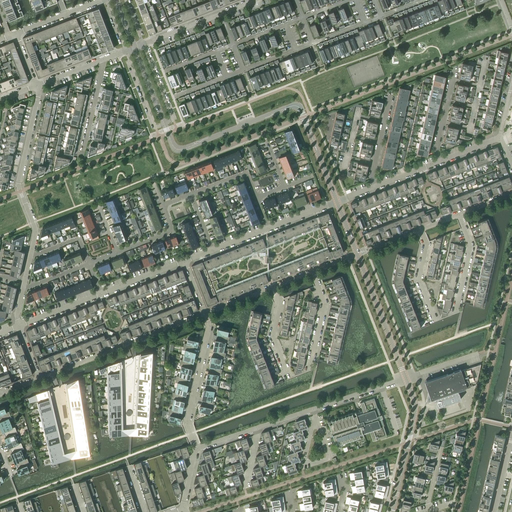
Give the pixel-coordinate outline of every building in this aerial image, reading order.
[(44,2),(34,6),(36,11),(46,7),(45,2),(47,1),(49,6),(57,3),(56,0),(49,0),(47,1),(44,2)] [(138,5),(140,10),(153,5),(151,0),(138,5)] [(215,0),(212,0),(210,1),(213,10),(216,9),(217,8),(218,9),(218,8),(219,8),(215,0)] [(222,0),(215,0),(219,8),(222,7),(223,6),(224,6),(225,6),(222,0)] [(285,2),(289,13),(294,11),(294,12),(294,11),(290,0),(290,1),(285,3),(285,2)] [(309,10),(305,0),(304,0),(300,1),(304,12),(304,11),(309,10)] [(305,0),(309,10),(309,9),(314,8),(311,0),(305,0)] [(311,0),(314,8),(315,8),(314,7),(319,6),(317,0),(311,0)] [(388,8),(389,8),(387,5),(390,3),(389,1),(389,0),(379,0),(383,10),(388,8)] [(442,11),(447,9),(447,10),(443,0),(441,0),(438,1),(439,5),(442,11)] [(443,0),(447,10),(447,9),(452,7),(452,8),(449,0),(443,0)] [(210,1),(204,4),(207,13),(207,12),(209,12),(210,12),(210,11),(211,11),(212,11),(213,10),(210,1)] [(280,4),(284,15),(289,13),(289,14),(289,13),(285,2),(285,3),(280,5),(280,4)] [(3,7),(6,14),(18,10),(16,3),(3,7)] [(204,4),(198,6),(201,15),(204,14),(204,13),(205,13),(206,13),(207,13),(204,4)] [(275,6),(279,17),(284,15),(284,16),(284,15),(280,4),(280,5),(275,7),(275,6)] [(140,10),(142,15),(154,10),(153,5),(140,10)] [(434,6),(438,17),(438,16),(443,15),(444,15),(442,11),(439,5),(434,6)] [(198,6),(192,8),(195,17),(196,17),(198,16),(199,15),(200,16),(200,15),(201,15),(198,6)] [(270,8),(274,19),(279,17),(275,6),(275,7),(270,9),(270,8)] [(429,8),(433,19),(433,18),(438,17),(434,6),(434,7),(429,8)] [(192,8),(186,10),(189,19),(190,20),(190,19),(192,18),(193,18),(194,18),(194,17),(195,17),(192,8)] [(265,10),(269,21),(274,19),(270,8),(269,8),(270,9),(265,11),(265,10)] [(347,17),(350,16),(349,12),(346,14),(343,8),(338,10),(342,21),(348,19),(347,17)] [(424,10),(428,21),(428,20),(433,18),(433,19),(429,8),(429,9),(424,10)] [(86,13),(88,19),(100,14),(99,14),(98,12),(99,11),(98,11),(98,10),(98,9),(86,13)] [(18,10),(6,14),(9,21),(21,17),(18,10)] [(142,15),(144,20),(156,15),(154,10),(142,15)] [(186,10),(180,13),(183,22),(184,22),(184,21),(186,21),(186,20),(188,20),(189,19),(186,10)] [(260,12),(259,12),(264,23),(268,21),(269,21),(265,10),(264,10),(265,11),(260,13),(260,12)] [(419,12),(423,23),(423,22),(428,20),(428,21),(424,10),(424,11),(419,12)] [(255,14),(254,14),(259,25),(263,23),(264,23),(259,12),(260,13),(255,15),(255,14)] [(337,21),(340,20),(339,16),(336,18),(333,12),(328,14),(332,25),(338,23),(337,21)] [(414,14),(418,25),(418,24),(423,22),(423,23),(419,12),(419,13),(414,14)] [(180,13),(174,15),(177,24),(178,24),(180,23),(181,23),(182,22),(183,22),(180,13)] [(88,19),(90,24),(102,19),(101,19),(100,17),(101,16),(100,16),(100,15),(100,14),(88,19)] [(250,16),(249,16),(254,27),(258,25),(259,25),(254,14),(255,15),(250,17),(250,16)] [(409,16),(413,27),(413,26),(418,24),(418,25),(414,14),(409,16)] [(146,25),(147,24),(158,20),(156,15),(144,20),(146,25)] [(177,24),(174,15),(168,17),(172,27),(172,26),(175,25),(177,24)] [(244,18),(246,23),(248,29),(249,28),(253,27),(254,27),(249,16),(249,17),(245,19),(245,18),(244,18)] [(404,18),(408,29),(408,28),(413,26),(413,27),(409,16),(404,18)] [(70,20),(74,29),(80,26),(79,25),(76,17),(76,18),(73,19),(72,19),(71,19),(71,20),(70,20)] [(392,31),(396,29),(394,22),(393,18),(392,19),(388,21),(387,20),(387,21),(391,32),(392,31)] [(399,20),(403,31),(403,30),(408,28),(408,29),(404,18),(399,20)] [(90,24),(92,29),(104,24),(103,24),(102,22),(102,21),(101,20),(102,19),(90,24)] [(64,22),(68,31),(74,29),(70,20),(68,21),(67,21),(66,22),(66,21),(65,22),(64,22)] [(148,30),(149,29),(160,25),(158,20),(147,24),(146,25),(148,30)] [(329,31),(327,25),(330,24),(329,20),(326,21),(325,20),(325,21),(320,23),(320,22),(324,33),(329,31)] [(396,29),(398,33),(398,32),(403,30),(403,31),(399,20),(398,20),(399,20),(394,22),(396,29)] [(59,24),(58,24),(62,33),(68,31),(64,22),(62,23),(61,23),(60,24),(59,24)] [(241,24),(245,35),(250,33),(249,28),(248,29),(246,23),(241,25),(241,24)] [(52,27),(56,36),(62,33),(58,24),(58,25),(56,26),(55,25),(55,26),(54,26),(53,27),(52,27)] [(92,29),(94,34),(105,29),(104,27),(104,26),(103,24),(104,24),(92,29)] [(236,26),(240,37),(240,36),(245,35),(241,24),(241,25),(236,27),(236,26)] [(319,35),(317,29),(320,28),(319,24),(316,25),(315,24),(315,25),(310,27),(310,26),(309,26),(314,37),(314,36),(319,35)] [(374,26),(373,26),(378,37),(378,36),(382,34),(383,35),(379,24),(378,24),(379,24),(374,26)] [(160,25),(149,29),(148,30),(150,35),(162,30),(160,25)] [(240,37),(236,26),(236,27),(231,28),(235,39),(235,38),(240,37)] [(369,28),(368,28),(373,39),(373,38),(377,36),(378,37),(373,26),(369,28)] [(47,29),(50,38),(56,36),(52,27),(50,28),(47,29)] [(221,27),(215,29),(220,40),(225,38),(221,27)] [(363,30),(368,41),(368,40),(372,38),(373,39),(368,28),(364,30),(363,30)] [(41,31),(44,40),(50,38),(47,29),(46,29),(44,30),(43,30),(41,31)] [(94,34),(96,38),(107,34),(106,32),(106,31),(105,29),(94,34)] [(215,29),(210,31),(215,42),(220,40),(215,29)] [(358,32),(360,36),(360,35),(362,42),(363,42),(367,40),(368,41),(363,30),(359,32),(358,32)] [(35,33),(37,40),(38,43),(44,40),(41,31),(40,32),(38,33),(38,32),(37,33),(36,33),(35,34),(35,33)] [(210,31),(205,33),(210,44),(215,42),(210,31)] [(23,38),(25,44),(31,42),(32,42),(37,40),(35,33),(23,38)] [(96,38),(98,43),(109,39),(108,37),(108,36),(107,34),(96,38)] [(278,44),(281,43),(280,39),(276,41),(274,35),(269,37),(273,48),(279,46),(278,44)] [(355,37),(359,48),(359,47),(364,45),(364,46),(363,42),(362,42),(360,35),(360,36),(355,37)] [(207,37),(202,39),(206,50),(211,48),(207,37)] [(350,39),(354,50),(354,49),(358,47),(359,48),(355,37),(354,37),(355,38),(350,39)] [(98,43),(100,48),(111,44),(110,42),(110,41),(109,39),(98,43)] [(202,39),(197,41),(201,52),(206,50),(202,39)] [(271,47),(270,43),(268,40),(265,42),(264,39),(259,41),(263,52),(268,50),(268,48),(271,47)] [(345,41),(349,52),(349,51),(353,49),(354,50),(350,39),(349,39),(350,40),(345,41)] [(197,41),(192,43),(196,54),(201,52),(197,41)] [(340,43),(344,54),(344,53),(348,51),(349,52),(345,41),(344,41),(345,42),(340,43)] [(9,50),(16,48),(13,42),(1,46),(4,52),(9,50)] [(25,44),(29,53),(35,51),(32,42),(31,42),(25,44)] [(192,43),(187,45),(191,56),(196,54),(192,43)] [(335,45),(334,45),(339,56),(339,55),(343,53),(344,54),(340,43),(339,43),(340,43),(335,45)] [(111,44),(100,48),(102,54),(113,49),(112,47),(112,46),(111,44)] [(187,45),(182,47),(186,58),(191,56),(187,45)] [(329,47),(334,58),(334,57),(338,55),(339,56),(334,45),(330,47),(329,47)] [(182,47),(177,49),(181,60),(186,58),(182,47)] [(260,58),(258,52),(261,51),(260,47),(256,48),(256,47),(255,47),(256,48),(251,50),(251,49),(250,49),(255,60),(255,59),(260,58)] [(324,49),(329,60),(329,59),(333,57),(333,58),(334,58),(329,47),(325,49),(324,49)] [(16,48),(9,50),(13,60),(19,57),(16,48)] [(82,51),(86,60),(88,59),(89,59),(89,58),(90,58),(91,57),(92,58),(88,49),(82,51)] [(177,49),(172,51),(176,62),(181,60),(177,49)] [(329,60),(324,49),(320,51),(319,51),(323,62),(324,62),(324,61),(328,59),(328,60),(329,60)] [(32,63),(39,60),(35,51),(29,53),(32,63)] [(76,53),(80,62),(82,61),(83,61),(85,60),(86,60),(82,51),(76,53)] [(172,51),(167,53),(171,64),(176,62),(172,51)] [(250,62),(248,56),(251,55),(249,51),(246,52),(246,51),(245,51),(246,52),(241,54),(241,53),(240,53),(245,64),(245,63),(249,62),(250,62)] [(314,62),(310,51),(304,53),(309,64),(308,63),(313,61),(313,62),(314,62)] [(499,58),(507,60),(508,53),(497,51),(496,58),(499,58)] [(70,55),(74,65),(74,64),(76,63),(77,64),(77,63),(79,62),(80,62),(76,53),(70,55)] [(171,64),(167,53),(159,56),(164,67),(171,64)] [(299,55),(303,66),(304,66),(303,65),(308,63),(308,64),(309,64),(304,53),(300,55),(299,55)] [(65,58),(68,67),(68,66),(71,65),(71,66),(71,65),(72,65),(73,65),(74,64),(74,65),(70,55),(65,58)] [(303,66),(299,55),(294,57),(298,68),(299,68),(298,67),(303,65),(303,66)] [(23,67),(19,57),(13,60),(17,69),(23,67)] [(289,59),(293,70),(294,70),(293,69),(298,67),(298,68),(294,57),(290,59),(289,59)] [(59,60),(62,69),(64,68),(65,68),(66,67),(67,67),(68,67),(65,58),(59,60)] [(499,58),(497,65),(505,67),(507,60),(499,58)] [(284,61),(288,72),(289,72),(288,71),(293,69),(293,70),(289,59),(284,61)] [(36,72),(42,70),(42,69),(41,65),(39,60),(32,63),(36,72)] [(53,62),(56,71),(57,71),(59,70),(60,70),(61,70),(61,69),(62,69),(59,60),(53,62)] [(279,63),(280,66),(283,73),(288,71),(288,72),(284,61),(279,63),(279,62),(279,63)] [(48,67),(51,74),(51,73),(53,72),(54,72),(55,72),(56,71),(53,62),(47,64),(48,67)] [(216,75),(212,64),(211,64),(212,65),(207,67),(207,66),(206,66),(207,68),(204,69),(206,76),(209,74),(211,77),(216,75)] [(497,65),(495,72),(504,74),(505,67),(497,65)] [(275,68),(280,79),(279,78),(284,76),(284,77),(285,77),(283,73),(280,66),(276,68),(275,68)] [(27,76),(23,67),(17,69),(20,78),(27,76)] [(51,74),(48,67),(42,69),(42,70),(36,72),(38,78),(51,74)] [(189,81),(194,79),(190,68),(184,70),(187,75),(184,77),(185,81),(188,79),(189,81)] [(206,79),(202,68),(201,68),(202,69),(197,71),(197,70),(196,70),(197,72),(194,73),(195,77),(198,75),(201,81),(205,79),(206,79)] [(270,70),(275,81),(274,80),(279,78),(279,79),(280,79),(275,68),(271,70),(270,70)] [(265,72),(269,83),(270,83),(269,82),(274,80),(274,81),(275,81),(270,70),(266,72),(265,72)] [(180,71),(175,73),(179,85),(184,83),(180,71)] [(111,79),(116,80),(124,81),(121,74),(113,72),(111,79)] [(260,74),(264,85),(265,85),(264,84),(269,82),(269,83),(265,72),(261,74),(260,74)] [(495,72),(494,79),(502,81),(504,74),(495,72)] [(179,85),(175,73),(167,76),(172,87),(179,85)] [(255,75),(255,76),(259,87),(260,87),(259,86),(264,84),(264,85),(260,74),(255,76),(255,75)] [(20,78),(15,80),(14,78),(15,80),(17,87),(29,82),(27,76),(20,78)] [(92,76),(84,79),(82,86),(83,86),(89,88),(92,76)] [(259,87),(255,76),(250,78),(250,77),(250,78),(254,89),(255,89),(254,88),(259,86),(259,87)] [(13,78),(8,80),(11,89),(14,88),(14,87),(17,87),(15,80),(14,78),(13,78)] [(235,80),(239,91),(240,91),(239,90),(244,88),(244,89),(245,89),(240,78),(235,80)] [(75,91),(78,92),(81,93),(82,91),(83,86),(82,86),(84,79),(76,82),(75,90),(75,91)] [(494,79),(492,86),(500,88),(502,81),(494,79)] [(8,80),(2,82),(5,91),(6,91),(8,90),(9,90),(11,89),(8,80)] [(116,80),(115,86),(127,89),(124,81),(116,80)] [(230,82),(234,93),(234,92),(239,90),(239,91),(235,80),(230,82)] [(225,84),(229,95),(229,94),(234,92),(234,93),(230,82),(225,84)] [(220,86),(226,100),(224,96),(229,94),(229,95),(225,84),(220,86)] [(400,88),(399,93),(409,95),(410,90),(412,84),(405,87),(405,89),(400,88)] [(67,85),(60,88),(58,96),(65,97),(67,85)] [(216,91),(221,102),(221,101),(225,99),(226,100),(220,86),(221,90),(216,91)] [(492,86),(491,93),(499,95),(500,88),(492,86)] [(50,101),(47,100),(57,102),(57,100),(58,96),(60,88),(52,91),(50,99),(51,99),(51,101),(50,101)] [(211,93),(216,104),(216,103),(220,101),(220,102),(221,102),(216,91),(211,93)] [(206,95),(211,106),(210,105),(215,103),(215,104),(216,104),(211,93),(206,95)] [(491,93),(489,100),(497,102),(499,95),(491,93)] [(201,97),(206,108),(205,107),(210,105),(210,106),(211,106),(206,95),(201,97)] [(196,99),(200,110),(201,110),(200,109),(205,107),(205,108),(206,108),(201,97),(196,99)] [(191,101),(195,112),(196,112),(195,111),(200,109),(200,110),(196,99),(191,101)] [(489,100),(487,107),(496,109),(497,102),(489,100)] [(186,102),(190,114),(191,114),(190,113),(195,111),(195,112),(191,101),(186,103),(186,102)] [(190,114),(186,102),(186,103),(181,105),(179,106),(183,116),(185,115),(190,113),(190,114)] [(13,108),(15,112),(15,113),(19,111),(23,112),(24,110),(25,110),(26,105),(20,103),(20,105),(13,108)] [(123,110),(128,111),(128,110),(136,112),(133,104),(125,103),(123,110)] [(487,107),(486,112),(478,110),(478,112),(486,114),(494,116),(496,109),(487,107)] [(128,110),(128,111),(127,117),(139,120),(136,112),(128,110)] [(337,112),(335,119),(344,121),(345,114),(337,112)] [(477,117),(476,119),(484,121),(492,123),(494,116),(486,114),(485,119),(477,117)] [(335,119),(334,126),(342,128),(344,121),(335,119)] [(483,128),(491,130),(492,123),(484,121),(483,128)] [(124,138),(127,128),(121,126),(118,141),(124,138)] [(334,126),(332,133),(340,135),(343,136),(344,134),(341,133),(342,128),(334,126)] [(135,129),(127,128),(124,138),(133,135),(135,129)] [(285,132),(287,138),(295,134),(293,129),(285,132)] [(332,133),(331,140),(339,142),(340,135),(332,133)] [(287,138),(289,143),(297,139),(295,134),(287,138)] [(456,139),(445,137),(444,142),(448,143),(447,145),(446,150),(453,147),(454,144),(455,144),(456,139)] [(289,143),(291,148),(299,144),(297,139),(289,143)] [(98,140),(98,142),(97,146),(95,154),(103,151),(105,143),(104,143),(104,141),(102,140),(98,140)] [(339,142),(331,140),(329,147),(337,149),(339,142)] [(248,147),(250,152),(259,148),(257,143),(248,147)] [(299,144),(291,148),(293,153),(301,150),(299,144)] [(97,146),(90,145),(88,157),(95,154),(97,146)] [(498,147),(492,149),(496,159),(501,157),(498,147)] [(250,152),(252,157),(261,154),(259,148),(250,152)] [(492,149),(487,151),(491,161),(496,159),(492,149)] [(239,150),(234,152),(237,161),(242,159),(239,150)] [(491,161),(487,151),(483,153),(482,153),(487,165),(492,163),(491,161)] [(234,152),(229,154),(232,163),(237,161),(234,152)] [(487,165),(482,153),(477,155),(482,167),(487,165)] [(229,154),(224,156),(227,165),(232,163),(229,154)] [(252,157),(254,162),(263,159),(261,154),(252,157)] [(279,158),(281,163),(289,160),(292,159),(290,154),(287,155),(287,154),(279,158)] [(60,168),(62,157),(57,155),(53,170),(60,168)] [(482,167),(477,155),(473,157),(472,156),(472,157),(476,167),(477,169),(482,167)] [(224,156),(219,158),(223,170),(223,169),(222,167),(227,165),(224,156)] [(70,158),(62,157),(60,168),(69,164),(70,158)] [(472,157),(467,159),(471,169),(476,167),(472,157)] [(219,158),(213,160),(218,171),(223,170),(219,158)] [(254,162),(256,167),(265,164),(263,159),(254,162)] [(462,161),(466,171),(467,173),(472,171),(471,169),(467,159),(463,161),(462,160),(462,161)] [(281,163),(283,168),(291,165),(289,160),(281,163)] [(210,161),(205,163),(208,172),(214,170),(210,161)] [(462,161),(457,163),(461,173),(466,171),(462,161)] [(498,164),(498,165),(501,173),(502,174),(507,172),(503,162),(498,164)] [(40,163),(39,164),(38,169),(37,177),(44,174),(46,166),(45,166),(46,164),(43,163),(40,163)] [(205,163),(200,165),(203,174),(208,172),(205,163)] [(452,164),(456,175),(461,173),(457,163),(452,165),(452,164)] [(265,164),(256,167),(259,175),(269,171),(267,168),(266,169),(265,164)] [(452,164),(447,166),(451,177),(456,175),(452,164)] [(200,165),(195,167),(198,176),(203,174),(200,165)] [(283,168),(285,173),(293,170),(291,165),(283,168)] [(442,168),(446,179),(451,177),(447,166),(446,167),(447,167),(442,169),(442,168)] [(195,167),(190,169),(193,178),(198,176),(195,167)] [(38,169),(32,168),(29,180),(37,177),(38,169)] [(446,179),(442,168),(437,170),(440,178),(441,180),(446,179)] [(193,178),(190,169),(185,171),(188,180),(193,178)] [(293,170),(285,173),(287,178),(295,175),(293,170)] [(437,170),(436,170),(437,171),(432,173),(432,172),(426,174),(429,181),(439,177),(440,181),(441,180),(440,178),(437,170)] [(260,186),(275,182),(273,176),(259,179),(260,186)] [(412,180),(415,190),(416,190),(414,186),(424,182),(422,176),(416,178),(416,179),(412,181),(412,180)] [(504,179),(499,181),(503,191),(508,189),(504,179)] [(412,180),(407,182),(411,192),(415,190),(412,180)] [(185,181),(180,183),(183,192),(189,190),(185,181)] [(236,184),(239,190),(247,186),(245,181),(236,184)] [(499,181),(494,183),(498,193),(498,192),(502,190),(503,191),(499,181)] [(402,184),(405,194),(411,192),(407,182),(406,182),(406,183),(402,185),(402,184)] [(183,192),(180,183),(175,185),(178,194),(183,192)] [(494,183),(489,185),(493,195),(498,193),(494,183)] [(402,184),(396,186),(401,198),(406,196),(405,194),(402,184)] [(489,185),(484,187),(488,197),(488,196),(492,194),(492,195),(493,195),(489,185)] [(138,189),(140,195),(149,191),(147,186),(138,189)] [(172,186),(167,188),(170,197),(175,195),(172,186)] [(236,191),(238,196),(240,195),(249,191),(247,186),(239,190),(236,191)] [(392,188),(391,188),(395,198),(400,196),(401,198),(396,186),(396,187),(392,188)] [(484,187),(479,189),(483,199),(488,197),(484,187)] [(170,197),(167,188),(161,190),(165,199),(170,197)] [(391,188),(386,190),(390,200),(395,198),(391,188)] [(316,200),(313,192),(312,189),(306,191),(311,202),(316,200)] [(479,189),(474,191),(478,201),(478,200),(482,198),(482,199),(483,199),(479,189)] [(318,190),(313,192),(316,200),(321,198),(318,190)] [(382,192),(381,192),(385,202),(390,200),(386,190),(386,191),(382,192)] [(140,195),(142,200),(151,196),(149,191),(140,195)] [(249,191),(240,195),(242,200),(251,196),(249,191)] [(288,191),(282,194),(287,205),(292,203),(288,191)] [(474,191),(469,193),(472,203),(478,201),(474,191)] [(381,192),(376,194),(380,204),(381,204),(382,207),(385,205),(384,203),(385,202),(381,192)] [(469,193),(463,194),(467,205),(468,204),(472,202),(472,203),(469,193)] [(287,205),(282,194),(277,196),(281,204),(285,202),(287,205)] [(371,196),(375,206),(380,204),(376,194),(376,195),(372,196),(371,196)] [(463,194),(458,196),(462,207),(467,205),(463,194)] [(304,195),(299,197),(303,205),(308,203),(304,195)] [(142,200),(144,205),(153,201),(151,196),(142,200)] [(242,200),(244,205),(253,202),(251,196),(242,200)] [(371,196),(366,198),(370,208),(375,206),(371,196)] [(458,196),(453,198),(457,209),(458,208),(462,206),(462,207),(458,196)] [(274,197),(269,199),(272,207),(278,205),(274,197)] [(303,205),(299,197),(294,199),(297,208),(303,205)] [(106,202),(108,207),(120,203),(117,198),(106,202)] [(199,201),(201,206),(209,203),(207,198),(199,201)] [(361,200),(365,210),(370,208),(366,198),(362,200),(361,200)] [(453,198),(448,200),(452,210),(457,209),(453,198)] [(272,207),(269,199),(264,201),(267,209),(272,207)] [(361,200),(356,202),(360,212),(365,210),(361,200)] [(452,210),(448,200),(450,204),(440,208),(442,214),(448,212),(452,210),(452,211),(452,210)] [(144,205),(146,210),(155,206),(153,201),(144,205)] [(244,205),(246,210),(255,207),(253,202),(244,205)] [(360,212),(356,202),(351,204),(355,214),(360,212)] [(108,207),(110,212),(118,209),(116,204),(120,203),(108,207)] [(201,206),(203,211),(211,208),(209,203),(201,206)] [(143,211),(145,216),(157,211),(155,206),(143,211)] [(246,210),(248,215),(257,212),(255,207),(246,210)] [(211,208),(203,211),(205,217),(213,213),(211,208)] [(432,218),(437,216),(434,208),(424,212),(424,210),(423,210),(427,220),(432,218)] [(80,212),(82,217),(91,214),(89,209),(80,212)] [(110,212),(112,217),(123,213),(120,214),(118,209),(110,212)] [(423,210),(418,212),(422,222),(427,220),(423,210)] [(145,216),(147,221),(159,216),(157,211),(145,216)] [(248,215),(250,220),(259,217),(257,212),(248,215)] [(332,251),(334,256),(344,253),(342,249),(341,248),(342,247),(340,242),(339,242),(332,224),(333,223),(330,218),(329,216),(330,216),(328,212),(319,216),(321,222),(325,220),(327,225),(322,227),(323,230),(328,228),(334,242),(328,244),(329,246),(335,244),(336,249),(332,251)] [(418,212),(413,214),(417,224),(417,223),(422,222),(418,212)] [(123,213),(112,217),(114,223),(125,218),(123,213)] [(82,217),(84,222),(93,219),(91,214),(82,217)] [(413,214),(408,216),(412,226),(417,224),(413,214)] [(209,219),(211,224),(219,220),(217,215),(209,219)] [(71,216),(66,218),(69,226),(71,229),(76,227),(71,216)] [(147,221),(149,226),(161,222),(159,216),(147,221)] [(408,216),(403,218),(407,228),(407,227),(411,226),(412,226),(408,216)] [(250,220),(248,221),(250,226),(261,222),(259,217),(250,220)] [(268,243),(268,247),(271,246),(270,245),(319,226),(316,217),(313,218),(314,220),(312,220),(311,219),(304,222),(304,223),(302,224),(302,223),(294,226),(295,227),(292,228),(292,227),(284,230),(285,231),(283,232),(282,230),(275,233),(275,235),(273,235),(272,234),(267,236),(267,239),(268,239),(270,243),(268,243)] [(357,219),(361,229),(366,227),(366,226),(363,218),(362,217),(357,219)] [(66,218),(61,220),(64,228),(69,226),(66,218)] [(403,218),(398,220),(402,230),(407,228),(403,218)] [(84,222),(86,227),(95,224),(93,219),(84,222)] [(480,227),(488,224),(486,219),(478,222),(479,226),(480,227)] [(61,220),(56,222),(59,230),(64,228),(61,220)] [(181,224),(183,229),(192,225),(190,220),(181,224)] [(211,224),(213,229),(221,225),(219,220),(211,224)] [(398,220),(393,222),(397,232),(397,231),(401,230),(402,230),(398,220)] [(56,222),(51,223),(54,232),(59,230),(56,222)] [(112,227),(114,232),(126,227),(124,222),(112,227)] [(161,222),(149,226),(151,231),(163,227),(161,222)] [(393,222),(388,224),(392,234),(397,232),(393,222)] [(51,223),(46,225),(49,234),(54,232),(51,223)] [(86,227),(88,232),(97,229),(95,224),(86,227)] [(388,224),(383,226),(387,236),(387,235),(391,234),(392,234),(388,224)] [(482,232),(490,229),(488,224),(480,227),(479,226),(475,228),(476,230),(480,228),(482,232)] [(49,234),(46,225),(43,227),(40,237),(49,234)] [(183,229),(185,234),(194,230),(192,225),(183,229)] [(213,229),(215,234),(223,230),(221,225),(213,229)] [(383,226),(378,228),(382,238),(387,236),(383,226)] [(114,232),(116,237),(125,234),(123,229),(126,228),(126,227),(114,232)] [(378,228),(373,230),(377,240),(377,239),(381,237),(381,238),(382,238),(378,228)] [(99,238),(98,235),(99,234),(97,229),(88,232),(90,238),(91,237),(92,240),(99,238)] [(483,237),(492,234),(490,229),(482,232),(483,236),(483,237)] [(185,234),(187,239),(196,235),(194,230),(185,234)] [(223,230),(215,234),(217,239),(225,236),(223,230)] [(373,230),(368,232),(372,242),(377,240),(373,230)] [(372,242),(368,232),(362,234),(366,244),(372,242)] [(125,234),(116,237),(118,242),(127,239),(125,234)] [(13,239),(12,243),(22,246),(24,235),(13,239)] [(176,235),(170,237),(174,246),(179,244),(176,235)] [(187,239),(189,244),(198,240),(196,235),(187,239)] [(434,244),(433,247),(440,249),(441,244),(444,245),(446,235),(436,239),(434,244)] [(101,252),(110,251),(109,242),(105,242),(104,237),(102,238),(103,241),(104,245),(100,246),(100,245),(94,246),(95,248),(90,249),(91,255),(101,254),(101,252)] [(174,246),(170,237),(165,239),(168,248),(174,246)] [(266,256),(266,254),(266,243),(265,243),(263,238),(258,240),(258,241),(256,242),(255,241),(248,244),(248,245),(246,246),(246,245),(238,248),(239,249),(237,250),(236,248),(228,251),(229,253),(227,254),(226,252),(219,255),(219,256),(217,257),(217,256),(209,259),(210,260),(207,261),(207,260),(204,261),(208,269),(256,250),(259,256),(266,256)] [(322,242),(325,249),(328,248),(327,246),(324,238),(319,240),(321,243),(322,242)] [(198,240),(189,244),(191,249),(200,246),(198,240)] [(162,241),(157,243),(160,251),(165,249),(162,241)] [(160,251),(157,243),(152,245),(155,253),(160,251)] [(452,254),(462,256),(463,253),(462,253),(464,246),(455,244),(453,249),(456,250),(455,254),(452,254)] [(431,257),(440,259),(442,254),(439,253),(440,249),(433,247),(432,250),(433,251),(431,257)] [(329,258),(332,257),(328,249),(270,272),(273,280),(278,278),(278,277),(280,276),(281,277),(288,274),(288,273),(290,272),(290,274),(298,271),(297,269),(299,268),(300,270),(308,267),(307,266),(309,265),(310,266),(317,263),(317,262),(319,261),(319,262),(327,259),(326,258),(329,257),(329,258)] [(59,251),(53,253),(57,262),(62,260),(59,251)] [(80,252),(75,254),(78,263),(83,261),(80,252)] [(58,266),(56,262),(57,262),(53,253),(48,255),(52,264),(53,267),(58,266)] [(484,260),(492,262),(494,257),(485,255),(485,254),(481,253),(480,255),(485,256),(484,260)] [(75,254),(70,256),(73,265),(78,263),(75,254)] [(152,254),(147,256),(150,265),(155,263),(152,254)] [(400,254),(398,259),(407,261),(407,262),(411,263),(412,261),(407,260),(408,256),(400,254)] [(450,264),(460,266),(460,263),(461,256),(462,257),(462,256),(452,254),(451,259),(454,260),(453,264),(450,264)] [(48,255),(43,257),(47,266),(52,264),(48,255)] [(73,265),(70,256),(64,258),(68,267),(73,265)] [(122,256),(117,258),(120,267),(125,265),(122,256)] [(150,265),(147,256),(142,259),(145,267),(150,265)] [(43,257),(38,259),(42,268),(47,266),(43,257)] [(428,267),(438,269),(439,264),(436,263),(437,259),(440,260),(440,259),(431,257),(430,260),(431,260),(429,267),(428,267)] [(120,267),(117,258),(111,260),(115,269),(120,267)] [(42,268),(38,259),(35,261),(33,271),(42,268)] [(139,260),(133,262),(137,270),(142,268),(139,260)] [(108,261),(103,264),(107,272),(112,270),(108,261)] [(137,270),(133,262),(128,264),(132,272),(137,270)] [(192,266),(208,306),(218,302),(216,296),(211,298),(199,269),(205,267),(202,262),(192,266)] [(481,270),(490,272),(491,267),(482,265),(483,264),(478,263),(478,265),(482,266),(481,270)] [(107,272),(103,264),(98,266),(101,274),(107,272)] [(397,264),(396,269),(405,271),(405,272),(409,273),(409,271),(405,270),(406,266),(397,264)] [(448,274),(457,276),(458,273),(457,273),(459,266),(460,266),(450,264),(449,269),(452,270),(451,274),(448,274)] [(438,269),(428,267),(428,270),(427,277),(436,279),(437,274),(434,273),(435,269),(438,269)] [(183,269),(177,271),(181,281),(187,279),(183,269)] [(209,272),(212,280),(217,278),(215,275),(214,276),(211,269),(208,270),(209,272)] [(173,273),(172,273),(176,283),(181,281),(177,271),(177,272),(173,274),(173,273)] [(172,273),(167,275),(171,285),(176,283),(172,273)] [(479,280),(488,282),(489,277),(480,275),(480,274),(476,273),(476,275),(480,276),(479,280)] [(264,284),(269,282),(269,279),(268,279),(266,274),(217,293),(220,301),(223,300),(222,299),(224,298),(225,299),(232,296),(232,295),(234,294),(234,295),(242,292),(241,291),(244,290),(244,292),(252,289),(251,287),(253,287),(254,288),(261,285),(261,284),(263,283),(264,284)] [(448,274),(445,284),(455,286),(456,283),(455,283),(457,276),(448,274)] [(163,277),(162,277),(166,287),(171,285),(167,275),(167,276),(163,278),(163,277)] [(334,284),(342,281),(340,276),(332,279),(333,283),(334,284)] [(162,277),(157,279),(161,289),(166,287),(162,277)] [(90,279),(85,281),(88,289),(93,287),(90,279)] [(153,281),(152,281),(156,291),(161,289),(157,279),(157,280),(153,282),(153,281)] [(85,281),(80,283),(83,291),(88,289),(85,281)] [(152,281),(147,283),(151,293),(156,291),(152,281)] [(336,289),(344,286),(342,281),(334,284),(333,283),(329,285),(330,287),(334,285),(336,289)] [(80,283),(75,285),(78,293),(83,291),(80,283)] [(142,285),(146,295),(151,293),(147,283),(147,284),(143,286),(142,285)] [(477,290),(486,292),(487,287),(478,285),(478,284),(474,283),(473,285),(478,286),(477,290)] [(183,286),(183,287),(187,296),(187,297),(193,294),(189,284),(183,286)] [(396,288),(398,293),(406,289),(406,288),(404,284),(396,288)] [(443,294),(453,296),(454,293),(453,293),(454,286),(455,286),(445,284),(444,289),(447,290),(446,294),(443,294)] [(75,285),(70,287),(73,295),(78,293),(75,285)] [(142,285),(137,287),(141,297),(146,295),(142,285)] [(46,286),(41,288),(44,296),(49,294),(46,286)] [(337,294),(346,291),(344,286),(336,289),(337,293),(337,294)] [(70,287),(65,289),(68,297),(73,295),(70,287)] [(132,289),(136,299),(141,297),(137,287),(137,288),(133,289),(132,289)] [(398,293),(400,297),(408,294),(407,290),(411,289),(410,287),(406,288),(406,289),(398,293)] [(41,288),(36,290),(39,298),(44,296),(41,288)] [(65,289),(60,291),(63,299),(68,297),(65,289)] [(132,289),(127,291),(131,301),(136,299),(132,289)] [(36,290),(31,292),(34,300),(39,298),(36,290)] [(63,299),(60,291),(54,293),(58,301),(63,299)] [(122,293),(126,303),(131,301),(127,291),(127,292),(123,293),(122,293)] [(34,300),(31,292),(28,293),(25,304),(34,300)] [(288,301),(287,304),(294,306),(295,301),(298,302),(300,293),(299,292),(290,296),(288,301)] [(122,293),(117,295),(121,305),(126,303),(122,293)] [(475,296),(474,300),(483,302),(484,297),(476,295),(476,294),(471,293),(471,295),(475,296)] [(400,297),(401,302),(410,299),(410,298),(408,294),(400,297)] [(445,300),(444,305),(450,306),(451,303),(450,303),(452,296),(453,296),(443,294),(442,299),(445,300)] [(121,305),(117,295),(117,296),(113,297),(112,297),(107,299),(109,305),(119,301),(121,305)] [(401,302),(403,307),(412,303),(410,300),(415,298),(414,296),(410,298),(410,299),(401,302)] [(194,299),(189,301),(193,311),(198,309),(194,299)] [(93,304),(92,304),(96,315),(97,314),(95,311),(105,307),(103,300),(97,303),(93,305),(93,304)] [(189,301),(184,303),(188,313),(193,311),(193,312),(193,311),(189,301)] [(306,311),(316,313),(317,310),(316,310),(318,303),(308,301),(307,306),(310,307),(309,312),(306,311)] [(184,303),(179,305),(183,315),(188,313),(184,303)] [(403,307),(405,312),(414,308),(413,307),(412,303),(403,307)] [(92,304),(87,306),(91,317),(96,315),(92,304)] [(285,314),(284,314),(294,316),(296,311),(292,310),(294,306),(287,304),(286,307),(287,308),(285,314)] [(179,305),(174,307),(178,317),(182,315),(183,316),(183,315),(179,305)] [(450,306),(444,305),(443,309),(437,308),(441,317),(448,314),(449,309),(450,309),(450,306)] [(83,308),(82,308),(86,318),(91,317),(87,306),(87,307),(83,309),(83,308)] [(405,312),(407,316),(416,313),(414,309),(418,308),(417,306),(413,307),(414,308),(405,312)] [(174,307),(169,309),(173,319),(178,317),(174,307)] [(82,308),(77,310),(81,320),(86,318),(82,308)] [(169,309),(164,311),(168,321),(172,319),(173,319),(169,309)] [(73,312),(72,312),(76,322),(81,320),(77,310),(77,311),(73,313),(73,312)] [(338,317),(346,319),(348,314),(339,312),(339,311),(335,310),(334,312),(338,313),(338,317)] [(164,311),(159,313),(163,323),(168,321),(164,311)] [(253,311),(252,316),(261,318),(261,319),(265,320),(266,318),(261,317),(262,313),(253,311)] [(304,321),(314,323),(314,320),(315,313),(316,314),(316,313),(306,311),(305,316),(308,317),(307,321),(304,321)] [(72,312),(67,314),(71,324),(76,322),(72,312)] [(159,313),(154,315),(158,325),(158,324),(162,323),(163,323),(159,313)] [(407,316),(409,321),(417,318),(417,317),(416,313),(407,316)] [(62,316),(66,326),(71,324),(67,314),(67,315),(63,317),(62,316)] [(282,324),(292,326),(293,321),(290,320),(291,316),(294,317),(294,316),(284,314),(284,317),(284,318),(283,324),(282,324)] [(154,315),(149,317),(153,327),(158,325),(154,315)] [(409,321),(411,326),(419,323),(418,319),(422,317),(421,315),(417,317),(417,318),(409,321)] [(62,316),(57,318),(61,328),(66,326),(62,316)] [(149,317),(144,319),(148,329),(148,328),(152,327),(153,327),(149,317)] [(52,320),(56,330),(61,328),(57,318),(57,319),(53,321),(52,320)] [(144,319),(139,321),(143,331),(148,329),(144,319)] [(52,320),(47,322),(51,332),(56,330),(52,320)] [(335,327),(344,329),(345,324),(336,322),(337,321),(332,320),(332,322),(336,323),(335,327)] [(139,321),(134,323),(138,333),(138,332),(142,331),(143,331),(139,321)] [(251,321),(250,326),(259,328),(258,329),(263,330),(263,328),(259,327),(260,323),(251,321)] [(304,321),(301,331),(311,333),(312,330),(311,330),(313,323),(313,324),(314,323),(304,321)] [(42,324),(46,334),(51,332),(47,322),(47,323),(42,325),(42,324)] [(134,323),(129,325),(133,335),(138,333),(134,323)] [(419,323),(411,326),(413,331),(421,328),(419,323)] [(42,324),(37,326),(41,336),(46,334),(42,324)] [(292,326),(282,324),(281,327),(282,328),(281,334),(290,336),(291,331),(288,330),(289,326),(292,327),(292,326)] [(133,335),(129,325),(128,325),(130,329),(121,332),(121,330),(119,331),(122,339),(128,337),(128,336),(132,335),(133,335)] [(32,328),(36,338),(41,336),(37,326),(37,327),(32,328)] [(219,334),(219,337),(229,339),(230,336),(228,335),(229,330),(223,329),(223,328),(219,327),(219,328),(218,328),(218,329),(218,328),(217,330),(218,331),(217,332),(218,332),(218,334),(219,334)] [(36,338),(32,328),(27,330),(31,340),(36,338)] [(333,337),(342,339),(343,334),(334,332),(334,331),(330,330),(329,332),(334,333),(333,337)] [(299,341),(309,343),(310,340),(309,340),(310,333),(311,334),(311,333),(301,331),(300,336),(303,337),(302,342),(299,341)] [(10,342),(19,339),(17,334),(15,334),(15,335),(7,338),(10,342)] [(104,334),(99,336),(103,347),(108,345),(104,334)] [(104,334),(108,345),(108,344),(112,342),(113,343),(118,341),(116,334),(106,338),(104,334)] [(99,336),(94,338),(98,348),(102,346),(103,347),(99,336)] [(184,343),(184,346),(194,348),(195,345),(197,346),(197,344),(198,344),(198,343),(199,341),(199,340),(197,340),(197,339),(195,338),(194,339),(193,339),(193,338),(189,337),(189,338),(188,338),(187,343),(184,343)] [(214,342),(214,344),(225,347),(226,342),(229,342),(229,339),(219,337),(218,340),(216,339),(216,341),(215,341),(215,342),(214,342)] [(94,338),(89,340),(93,350),(98,348),(94,338)] [(10,342),(12,347),(21,344),(21,342),(21,341),(20,341),(19,339),(10,342)] [(89,340),(84,342),(88,352),(92,350),(93,351),(93,350),(89,340)] [(331,347),(339,349),(341,344),(332,342),(332,341),(328,340),(327,342),(331,343),(331,347)] [(250,345),(252,350),(260,346),(260,347),(265,346),(264,344),(260,345),(258,341),(250,345)] [(297,351),(307,353),(307,350),(308,343),(309,344),(309,343),(299,341),(298,346),(301,347),(300,351),(297,351)] [(84,342),(79,344),(83,354),(88,352),(84,342)] [(42,352),(38,344),(38,343),(32,345),(36,355),(42,353),(42,352)] [(12,347),(14,352),(23,349),(22,346),(21,344),(12,347)] [(79,344),(74,346),(78,356),(82,354),(82,355),(83,354),(79,344)] [(216,350),(215,353),(225,356),(226,353),(224,352),(225,347),(214,344),(213,347),(214,347),(213,348),(214,348),(214,350),(216,350)] [(69,346),(68,347),(73,358),(78,356),(74,346),(70,348),(69,346)] [(185,350),(184,354),(195,357),(196,355),(195,354),(196,353),(195,353),(195,351),(193,351),(194,348),(184,346),(183,349),(185,350)] [(252,350),(253,354),(262,351),(260,347),(260,346),(252,350)] [(68,348),(64,350),(68,360),(72,358),(72,359),(73,358),(68,347),(68,348)] [(14,352),(16,357),(25,354),(25,352),(25,351),(24,351),(23,349),(14,352)] [(64,350),(59,352),(63,362),(68,360),(64,350)] [(329,353),(328,357),(337,359),(338,354),(329,352),(330,351),(325,350),(325,352),(329,353)] [(141,353),(141,359),(154,360),(154,353),(153,353),(153,351),(146,353),(141,353)] [(253,354),(255,359),(264,356),(264,357),(268,355),(267,353),(263,355),(262,351),(253,354)] [(299,357),(298,362),(304,363),(305,360),(304,360),(306,353),(307,354),(307,353),(297,351),(296,356),(299,357)] [(59,352),(54,354),(58,364),(62,362),(63,362),(59,352)] [(211,358),(210,361),(221,363),(222,358),(225,359),(225,356),(215,353),(214,356),(213,356),(212,357),(211,357),(211,358)] [(16,357),(18,362),(27,359),(26,356),(25,354),(16,357)] [(54,354),(49,356),(53,366),(58,364),(54,354)] [(181,359),(180,362),(190,364),(191,362),(193,362),(193,360),(194,361),(194,359),(195,359),(195,357),(184,354),(183,359),(181,359)] [(49,356),(44,358),(48,368),(48,367),(52,366),(53,366),(49,356)] [(255,359),(257,364),(266,361),(264,357),(264,356),(255,359)] [(48,368),(44,358),(38,360),(42,370),(48,368)] [(18,362),(20,367),(29,364),(28,362),(29,362),(29,361),(28,361),(27,359),(18,362)] [(212,367),(211,370),(222,372),(222,369),(220,368),(221,363),(210,361),(210,363),(210,365),(210,366),(212,367)] [(257,364),(259,369),(267,365),(268,366),(272,365),(271,363),(267,364),(266,361),(257,364)] [(108,373),(110,373),(110,372),(120,368),(120,362),(100,369),(100,374),(107,373),(108,373)] [(181,366),(180,371),(191,373),(192,371),(192,370),(191,369),(192,368),(190,367),(190,364),(180,362),(179,365),(181,366)] [(304,363),(298,362),(297,366),(291,365),(295,374),(302,371),(303,366),(303,367),(304,363)] [(20,367),(22,372),(31,369),(30,366),(29,364),(20,367)] [(461,389),(477,384),(476,381),(477,381),(481,364),(440,378),(429,381),(428,382),(427,383),(427,384),(427,385),(428,386),(429,387),(428,392),(426,401),(431,400),(431,399),(434,398),(434,399),(435,398),(435,400),(437,407),(461,399),(459,392),(458,392),(458,391),(458,390),(461,389)] [(259,369),(261,373),(269,370),(268,366),(267,365),(259,369)] [(31,369),(22,372),(23,377),(22,378),(23,378),(31,375),(33,374),(31,369)] [(207,375),(206,377),(217,380),(219,375),(221,375),(222,372),(211,370),(211,372),(209,372),(208,374),(208,373),(207,375)] [(261,373),(263,378),(271,375),(272,376),(276,374),(275,372),(271,374),(269,370),(261,373)] [(177,375),(176,378),(187,381),(187,378),(189,378),(189,377),(190,377),(191,376),(191,373),(180,371),(179,376),(177,375)] [(9,372),(4,374),(8,384),(10,383),(13,382),(12,379),(9,372)] [(263,378),(265,383),(273,380),(272,376),(271,375),(263,378)] [(208,383),(207,386),(218,388),(219,385),(216,385),(217,380),(206,377),(206,380),(206,381),(207,381),(206,383),(208,383)] [(67,382),(68,388),(81,386),(80,379),(79,380),(78,378),(67,382)] [(178,382),(177,387),(188,390),(188,387),(188,386),(187,386),(188,384),(186,384),(187,381),(176,378),(175,381),(178,382)] [(273,380),(265,383),(267,388),(275,385),(273,380)] [(56,386),(48,390),(65,459),(78,456),(67,382),(56,386)] [(68,388),(69,394),(82,392),(81,386),(68,388)] [(203,391),(203,393),(214,396),(215,391),(217,391),(218,388),(207,386),(207,389),(205,388),(205,390),(204,390),(204,391),(203,391)] [(173,392),(172,395),(183,397),(183,394),(185,395),(186,393),(187,392),(188,390),(177,387),(175,392),(173,392)] [(38,400),(38,402),(38,400),(49,396),(48,390),(29,397),(30,402),(38,400)] [(69,394),(70,400),(83,398),(82,392),(69,394)] [(204,399),(204,402),(214,405),(215,402),(213,401),(214,396),(203,393),(202,396),(202,397),(203,397),(203,399),(204,399)] [(174,399),(173,403),(184,406),(184,404),(184,402),(184,400),(182,400),(183,397),(172,395),(172,398),(174,399)] [(70,400),(71,406),(84,404),(83,398),(70,400)] [(38,400),(38,402),(37,402),(39,408),(51,405),(50,399),(38,402),(38,400)] [(381,419),(383,418),(382,415),(380,415),(374,399),(360,403),(363,410),(356,413),(356,412),(328,421),(332,432),(330,432),(331,435),(333,435),(336,445),(364,436),(363,433),(370,430),(373,441),(387,436),(381,419)] [(214,405),(204,402),(203,405),(201,405),(201,406),(200,406),(200,407),(199,407),(199,409),(199,410),(200,410),(200,412),(204,413),(204,411),(210,413),(211,408),(214,408),(214,405)] [(169,408),(169,411),(179,414),(180,411),(182,411),(182,409),(183,410),(183,408),(183,409),(184,406),(173,403),(172,408),(169,408)] [(71,406),(72,412),(85,410),(84,404),(71,406)] [(39,408),(40,414),(53,411),(51,405),(39,408)] [(511,410),(511,406),(504,405),(502,413),(506,414),(511,415),(511,410)] [(0,417),(10,414),(9,411),(7,411),(5,407),(0,408),(0,417)] [(72,412),(73,418),(86,416),(85,410),(72,412)] [(40,414),(42,420),(54,417),(53,411),(40,414)] [(179,414),(169,411),(168,414),(170,415),(169,420),(170,420),(169,422),(174,423),(174,421),(180,423),(180,422),(181,420),(180,420),(181,419),(180,418),(180,417),(178,416),(179,414)] [(0,425),(0,427),(11,422),(9,418),(11,417),(10,414),(0,417),(0,421),(0,423),(0,422),(0,425)] [(73,418),(74,424),(86,422),(86,416),(73,418)] [(42,420),(43,426),(56,423),(54,417),(42,420)] [(298,427),(299,430),(302,429),(308,427),(307,424),(306,424),(306,422),(305,418),(296,421),(297,424),(296,424),(297,428),(298,427)] [(3,430),(5,434),(16,429),(15,426),(13,427),(11,422),(0,427),(1,429),(2,429),(2,430),(3,430)] [(74,424),(75,431),(87,429),(86,422),(74,424)] [(43,426),(44,432),(57,429),(56,423),(43,426)] [(6,440),(7,442),(17,438),(15,434),(18,432),(16,429),(5,434),(6,438),(6,440)] [(44,432),(46,438),(58,435),(57,429),(44,432)] [(75,431),(76,437),(88,435),(87,429),(75,431)] [(274,435),(273,429),(272,429),(262,432),(265,442),(270,441),(272,440),(271,436),(274,435)] [(296,438),(297,441),(300,440),(306,438),(304,435),(303,433),(304,433),(302,429),(299,430),(294,432),(295,435),(294,435),(295,439),(296,438)] [(456,436),(454,443),(463,441),(465,433),(466,431),(457,434),(456,436)] [(46,438),(47,444),(60,441),(58,435),(46,438)] [(76,437),(77,443),(89,441),(88,435),(76,437)] [(497,435),(495,442),(504,444),(506,437),(501,436),(497,435)] [(9,445),(11,450),(23,445),(21,442),(19,443),(17,438),(7,442),(7,445),(8,444),(8,446),(9,445)] [(250,448),(247,438),(236,441),(238,447),(242,446),(243,450),(244,450),(250,448)] [(293,449),(294,452),(297,451),(303,449),(302,446),(301,446),(301,444),(301,443),(300,440),(297,441),(291,443),(292,446),(291,446),(292,450),(293,449)] [(429,450),(437,452),(439,441),(440,440),(431,443),(430,444),(429,450)] [(47,444),(49,450),(61,447),(60,441),(47,444)] [(77,443),(77,449),(90,447),(89,441),(77,443)] [(268,448),(272,447),(270,441),(265,443),(265,442),(259,444),(262,454),(267,453),(269,452),(268,448)] [(461,453),(463,441),(454,443),(453,451),(457,452),(457,455),(460,455),(460,453),(461,453)] [(495,442),(493,450),(502,452),(504,444),(495,442)] [(12,455),(13,458),(23,454),(22,449),(24,448),(23,445),(11,450),(12,454),(12,455)] [(184,458),(190,456),(187,446),(176,449),(178,455),(182,454),(183,458),(184,458)] [(49,450),(50,456),(63,453),(61,447),(49,450)] [(90,447),(77,449),(79,456),(90,454),(90,451),(91,451),(90,447)] [(206,462),(213,460),(211,456),(215,455),(213,449),(203,452),(206,462)] [(243,450),(233,453),(235,459),(239,458),(241,462),(247,460),(244,450),(243,450)] [(493,450),(491,459),(501,461),(502,452),(493,450)] [(291,460),(292,463),(295,462),(300,460),(299,457),(298,455),(298,454),(297,451),(294,452),(289,454),(290,457),(289,457),(290,461),(291,460)] [(63,453),(50,456),(51,460),(52,460),(53,462),(64,460),(63,453)] [(269,459),(267,453),(262,454),(256,456),(260,466),(264,465),(267,464),(266,464),(265,460),(269,459)] [(412,461),(422,463),(424,455),(414,453),(412,461)] [(15,461),(17,465),(29,461),(27,458),(25,458),(23,454),(13,458),(14,460),(14,461),(15,461)] [(187,468),(184,458),(183,458),(173,461),(175,467),(179,466),(181,470),(187,468)] [(491,459),(490,466),(499,468),(501,461),(491,459)] [(215,466),(213,460),(206,462),(200,464),(203,474),(208,473),(210,472),(209,468),(215,466)] [(29,461),(17,465),(18,469),(18,470),(18,471),(19,473),(19,474),(25,471),(25,473),(29,471),(29,470),(28,465),(30,464),(29,461)] [(146,464),(142,465),(141,461),(134,463),(137,473),(148,470),(146,464)] [(375,465),(376,472),(388,470),(387,461),(380,463),(380,464),(375,465)] [(435,461),(430,462),(426,464),(424,471),(432,473),(435,461)] [(241,462),(230,465),(232,471),(236,470),(238,474),(245,472),(241,462)] [(292,463),(286,465),(287,468),(286,468),(287,471),(288,471),(289,474),(298,471),(297,468),(296,468),(296,465),(295,462),(292,463)] [(440,462),(438,474),(447,471),(448,464),(440,462)] [(266,471),(264,465),(260,466),(253,468),(257,478),(261,477),(264,476),(263,476),(262,472),(266,471)] [(490,466),(488,473),(497,475),(499,468),(490,466)] [(119,479),(126,477),(123,467),(112,471),(114,477),(118,475),(119,479)] [(141,483),(147,481),(146,477),(150,476),(148,470),(137,473),(139,479),(141,483)] [(185,480),(181,470),(170,473),(172,479),(177,478),(178,482),(179,482),(185,480)] [(349,473),(351,479),(363,477),(361,470),(353,471),(353,472),(349,473)] [(380,478),(379,480),(382,481),(383,477),(389,476),(388,470),(376,472),(377,478),(380,478)] [(447,471),(438,474),(436,481),(444,483),(447,471)] [(206,480),(210,478),(208,473),(203,474),(197,476),(201,486),(205,485),(207,484),(206,480)] [(488,473),(486,480),(496,482),(497,475),(488,473)] [(242,483),(238,474),(228,477),(230,483),(234,482),(235,486),(236,486),(242,483)] [(417,476),(415,486),(423,487),(425,478),(417,476)] [(119,491),(129,487),(126,477),(119,479),(121,484),(117,485),(119,491)] [(261,477),(257,478),(251,480),(253,486),(263,483),(261,477)] [(352,486),(364,484),(363,477),(351,479),(351,482),(355,481),(356,485),(352,486)] [(323,482),(325,489),(337,487),(335,479),(329,480),(329,481),(323,482)] [(91,483),(87,484),(86,480),(79,482),(82,492),(93,488),(91,483)] [(377,483),(376,489),(388,492),(389,486),(382,484),(382,481),(379,480),(378,483),(377,483)] [(486,480),(485,487),(494,489),(496,482),(486,480)] [(153,484),(149,485),(147,481),(141,483),(144,493),(155,490),(153,484)] [(454,481),(451,482),(445,484),(443,492),(451,493),(454,481)] [(178,482),(172,484),(175,494),(182,492),(179,482),(178,482)] [(358,491),(358,494),(361,495),(362,491),(365,490),(364,484),(352,486),(353,492),(358,491)] [(203,492),(207,490),(205,485),(201,486),(195,488),(198,498),(202,496),(205,496),(203,492)] [(64,498),(71,496),(67,486),(57,489),(59,495),(63,494),(64,498)] [(235,486),(225,489),(227,495),(237,491),(236,486),(235,486)] [(423,487),(415,486),(413,495),(420,497),(423,487)] [(128,499),(133,497),(129,487),(119,491),(121,496),(125,495),(126,499),(128,499)] [(297,490),(298,497),(311,495),(309,487),(301,489),(301,490),(297,490)] [(328,495),(328,497),(331,498),(332,494),(338,493),(337,487),(325,489),(326,495),(328,495)] [(485,487),(483,495),(492,497),(494,489),(485,487)] [(86,502),(90,500),(92,500),(91,495),(95,494),(93,488),(82,492),(84,498),(86,502)] [(376,495),(375,498),(378,499),(379,496),(386,498),(388,492),(376,489),(374,495),(376,495)] [(147,503),(154,501),(153,497),(157,495),(155,490),(144,493),(146,499),(147,503)] [(347,496),(345,502),(357,505),(359,499),(360,500),(361,495),(358,494),(357,499),(347,496)] [(300,503),(300,504),(312,502),(311,496),(313,496),(313,495),(311,495),(298,497),(299,497),(299,499),(303,499),(304,503),(300,503)] [(483,495),(481,502),(491,504),(492,497),(483,495)] [(64,509),(74,506),(71,496),(64,498),(66,502),(62,503),(64,509)] [(204,502),(202,496),(198,498),(192,500),(194,506),(204,502)] [(271,499),(273,507),(285,505),(283,496),(276,497),(277,498),(271,499)] [(125,510),(136,507),(133,497),(128,499),(126,499),(127,503),(123,505),(125,510)] [(326,500),(324,506),(336,509),(338,503),(330,501),(331,498),(328,497),(327,500),(326,500)] [(24,501),(27,510),(38,507),(36,501),(32,502),(30,498),(24,501)] [(371,501),(369,507),(381,510),(383,504),(377,502),(378,499),(375,498),(374,502),(371,501)] [(404,499),(401,511),(410,509),(411,501),(404,499)] [(98,502),(94,504),(92,500),(90,500),(86,502),(89,511),(99,508),(98,502)] [(159,504),(155,505),(154,501),(147,503),(150,511),(154,511),(161,510),(159,504)] [(306,509),(306,511),(305,511),(308,511),(310,508),(313,508),(312,502),(300,504),(301,510),(306,509)] [(349,506),(348,510),(354,511),(355,511),(357,505),(345,502),(345,503),(345,505),(349,506)] [(481,502),(480,509),(489,511),(491,504),(481,502)]
